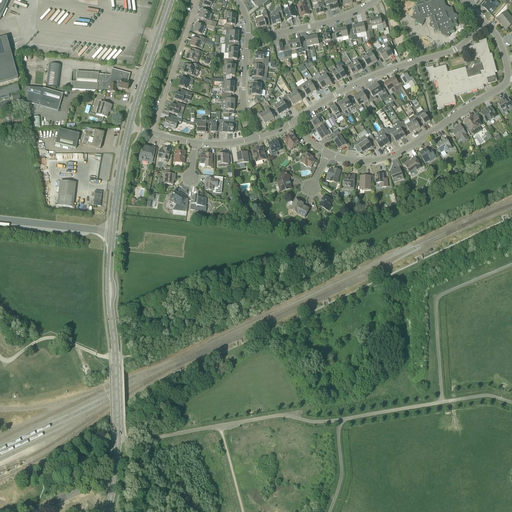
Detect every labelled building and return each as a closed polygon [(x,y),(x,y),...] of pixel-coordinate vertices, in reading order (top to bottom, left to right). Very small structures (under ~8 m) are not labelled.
[(0,0),(0,19),(8,0),(0,0)] [(14,1),(8,15),(20,20),(25,9),(25,10),(28,4),(18,0),(14,0),(14,1)] [(326,5),(324,0),(317,0),(318,6),(314,7),(317,15),(325,13),(323,6),(326,5)] [(333,0),(328,2),(330,8),(331,11),(339,9),(338,5),(341,4),(340,0),(333,0)] [(411,18),(411,19),(414,21),(416,25),(419,24),(422,26),(425,19),(430,18),(431,22),(429,25),(430,28),(433,29),(435,34),(437,33),(440,32),(441,33),(442,36),(447,38),(449,37),(450,34),(455,32),(454,29),(453,27),(455,27),(458,26),(457,21),(458,18),(457,16),(454,14),(452,8),(450,8),(446,7),(444,1),(442,1),(438,2),(435,0),(433,1),(432,0),(420,0),(420,1),(415,3),(416,5),(417,7),(415,7),(413,8),(414,13),(413,16),(413,17),(411,18)] [(485,7),(484,8),(491,15),(491,14),(490,13),(492,11),(493,12),(499,5),(499,4),(495,1),(494,1),(492,0),(486,0),(485,2),(488,4),(485,7)] [(312,10),(309,1),(306,2),(302,3),(302,4),(298,6),(301,17),(310,15),(309,11),(312,10)] [(281,8),(277,9),(278,13),(270,16),(273,26),(281,23),(280,17),(283,16),(281,8)] [(291,19),(296,18),(293,8),(289,9),(284,10),(288,21),(292,20),(291,19)] [(209,14),(206,13),(201,11),(198,18),(206,21),(209,14)] [(236,15),(232,15),(233,12),(227,12),(226,20),(235,20),(236,15)] [(506,30),(511,25),(511,18),(507,12),(496,20),(500,24),(501,23),(506,30)] [(259,29),(267,26),(265,23),(269,21),(267,13),(263,14),(264,18),(257,21),(259,29)] [(380,15),(375,17),(377,26),(382,25),(383,27),(386,26),(385,20),(382,21),(380,15)] [(90,24),(92,26),(100,18),(98,16),(90,24)] [(368,28),(369,30),(369,32),(373,32),(372,27),(377,26),(375,17),(369,18),(371,23),(367,24),(368,28)] [(224,25),(224,28),(232,29),(232,26),(235,26),(235,20),(226,20),(226,25),(224,25)] [(371,39),(369,32),(369,30),(368,28),(365,29),(364,24),(358,25),(360,34),(366,33),(367,34),(366,34),(368,40),(371,39)] [(202,35),(204,28),(196,25),(194,33),(202,35)] [(353,30),(350,30),(352,39),(353,41),(356,40),(356,39),(358,38),(357,35),(360,34),(358,25),(353,27),(353,30)] [(226,31),(226,37),(238,38),(239,32),(233,32),(233,29),(232,29),(224,28),(224,31),(226,31)] [(341,29),(343,38),(349,37),(349,40),(352,39),(350,30),(347,31),(347,28),(341,29)] [(336,34),(333,34),(334,40),(343,38),(341,29),(335,31),(336,34)] [(334,40),(333,34),(330,35),(329,32),(323,33),(325,42),(331,41),(332,44),(335,44),(334,40)] [(200,43),(204,44),(206,39),(197,36),(196,40),(192,39),(190,46),(198,49),(200,43)] [(317,36),(312,37),(314,46),(319,45),(320,49),(323,49),(322,43),(319,44),(317,36)] [(238,38),(226,37),(224,37),(224,45),(225,45),(235,46),(235,43),(238,43),(238,38)] [(314,46),(312,37),(306,39),(306,42),(303,42),(305,51),(309,50),(308,47),(314,46)] [(0,83),(18,78),(6,38),(0,39),(0,83)] [(294,41),(297,54),(302,53),(305,52),(305,51),(303,42),(300,43),(300,40),(294,41)] [(491,56),(490,54),(487,41),(485,41),(484,40),(480,41),(481,43),(477,44),(477,46),(475,46),(475,45),(471,46),(472,48),(469,49),(473,61),(477,60),(476,58),(479,58),(481,64),(475,66),(473,69),(467,71),(466,69),(464,70),(463,68),(456,70),(456,72),(452,73),(451,71),(448,72),(446,65),(442,66),(442,68),(438,69),(438,68),(434,69),(433,66),(429,67),(430,69),(427,70),(431,82),(435,81),(435,82),(437,82),(438,85),(439,85),(440,89),(439,90),(440,93),(438,94),(438,95),(435,96),(438,108),(440,108),(441,109),(445,108),(444,107),(448,106),(447,104),(451,103),(452,105),(456,103),(454,96),(458,95),(457,93),(462,92),(462,94),(470,92),(469,90),(474,89),(474,90),(478,89),(478,88),(480,87),(480,89),(484,88),(483,85),(497,81),(495,72),(497,72),(496,68),(494,68),(493,64),(495,64),(493,56),(491,56)] [(289,46),(286,46),(287,52),(288,58),(292,57),(292,55),(297,54),(294,41),(288,42),(289,46)] [(413,46),(415,54),(437,49),(435,41),(413,46)] [(386,48),(383,50),(389,58),(393,55),(390,51),(393,49),(389,43),(384,46),(386,48)] [(288,58),(287,52),(286,46),(283,47),(282,44),(276,45),(279,58),(284,57),(285,59),(288,58)] [(224,54),(228,54),(237,54),(238,49),(235,49),(235,46),(225,45),(224,54)] [(374,56),(376,55),(375,52),(373,49),(368,52),(370,54),(367,56),(372,64),(377,61),(374,56)] [(376,55),(379,58),(381,56),(384,61),(389,58),(383,50),(381,51),(380,49),(375,52),(376,55)] [(192,53),(189,52),(188,55),(187,55),(185,59),(197,63),(200,52),(193,50),(192,53)] [(258,63),(264,63),(269,64),(269,58),(265,57),(265,52),(261,52),(261,54),(256,53),(255,59),(259,60),(258,63)] [(237,60),(237,54),(228,54),(228,59),(225,59),(224,62),(233,63),(233,60),(237,60)] [(363,55),(359,58),(362,64),(365,62),(368,67),(372,64),(367,56),(365,57),(363,55)] [(355,63),(353,65),(358,73),(363,70),(360,65),(362,64),(359,58),(354,61),(355,63)] [(226,65),(226,71),(235,71),(235,66),(232,66),(233,63),(224,62),(224,65),(226,65)] [(255,65),(254,71),(263,72),(264,67),(268,67),(269,64),(264,63),(258,63),(258,66),(255,65)] [(62,65),(49,64),(46,86),(59,88),(62,65)] [(196,78),(200,67),(192,64),(191,67),(185,65),(183,73),(196,78)] [(340,69),(337,71),(343,79),(347,76),(344,72),(347,70),(344,67),(343,64),(338,67),(340,69)] [(358,73),(353,65),(351,66),(349,64),(344,67),(347,70),(348,73),(351,71),(354,76),(358,73)] [(115,93),(116,88),(122,90),(122,89),(127,90),(129,84),(127,83),(130,74),(112,69),(110,76),(98,75),(98,74),(76,73),(76,83),(71,83),(71,90),(115,93)] [(331,77),(332,79),(335,77),(338,82),(343,79),(337,71),(335,73),(333,70),(329,73),(331,77)] [(235,77),(235,71),(226,71),(226,76),(224,76),(223,79),(231,80),(232,77),(235,77)] [(257,81),(262,81),(267,82),(267,79),(263,78),(263,72),(254,71),(254,77),(257,78),(257,81)] [(324,77),(322,78),(327,87),(332,84),(329,79),(331,77),(329,73),(328,71),(323,74),(324,77)] [(409,84),(412,88),(417,85),(413,78),(410,79),(407,75),(401,79),(405,86),(409,84)] [(186,89),(187,85),(191,86),(194,80),(186,77),(185,80),(181,79),(178,86),(186,89)] [(316,84),(317,86),(320,85),(323,89),(327,87),(322,78),(319,80),(318,77),(313,80),(316,84)] [(396,92),(401,89),(404,95),(404,96),(406,98),(407,99),(409,103),(412,101),(403,87),(401,84),(399,85),(394,78),(389,81),(396,92)] [(222,88),(225,88),(234,88),(234,83),(231,83),(231,80),(223,79),(223,82),(222,82),(222,88)] [(312,79),(308,82),(305,83),(312,94),(316,91),(313,86),(316,84),(313,80),(312,79)] [(253,83),(252,89),(261,90),(262,81),(257,81),(256,84),(253,83)] [(394,94),(396,92),(389,81),(384,84),(389,91),(391,90),(394,94)] [(307,97),(312,94),(305,83),(298,88),(302,94),(304,92),(307,97)] [(0,99),(20,94),(18,84),(0,89),(0,99)] [(373,87),(378,95),(380,93),(382,96),(387,93),(383,87),(380,88),(377,84),(373,87)] [(43,89),(25,87),(28,103),(38,106),(58,112),(63,94),(43,89)] [(369,96),(372,102),(377,99),(376,97),(378,95),(373,87),(368,89),(371,94),(369,96)] [(233,94),(234,88),(225,88),(222,88),(222,93),(222,96),(231,97),(231,94),(233,94)] [(295,93),(292,94),(298,103),(302,100),(299,95),(302,94),(298,88),(293,91),(295,93)] [(192,94),(183,91),(181,94),(176,93),(174,100),(182,103),(183,99),(190,101),(192,94)] [(363,93),(359,95),(364,104),(365,106),(372,102),(369,96),(366,97),(363,93)] [(0,111),(22,104),(19,94),(11,97),(13,101),(0,104),(0,111)] [(298,103),(292,94),(290,96),(288,94),(284,97),(288,103),(290,101),(293,106),(298,103)] [(364,104),(359,95),(354,98),(357,103),(354,105),(356,108),(358,111),(363,108),(361,105),(364,104)] [(226,99),(226,105),(234,105),(235,100),(231,100),(231,97),(222,96),(222,99),(226,99)] [(281,103),(279,104),(284,113),(289,110),(286,105),(288,103),(284,97),(280,100),(281,103)] [(498,106),(501,111),(503,114),(511,107),(511,104),(508,99),(505,100),(504,98),(497,103),(499,106),(498,106)] [(352,111),(356,108),(354,105),(353,102),(350,103),(347,99),(342,101),(348,110),(350,108),(352,111)] [(348,110),(342,101),(338,104),(341,109),(338,111),(341,114),(342,117),(347,114),(345,111),(348,110)] [(109,110),(110,110),(111,106),(100,102),(96,115),(107,118),(109,110)] [(183,112),(183,110),(185,106),(177,103),(176,106),(171,105),(170,109),(169,112),(177,115),(179,110),(183,112)] [(275,103),(270,106),(274,112),(276,111),(279,115),(284,113),(279,104),(276,106),(275,103)] [(234,111),(234,105),(226,105),(225,110),(223,110),(223,113),(225,113),(231,114),(232,111),(234,111)] [(267,112),(265,113),(270,122),(274,119),(271,114),(274,112),(270,106),(266,109),(267,112)] [(338,116),(341,114),(338,111),(335,106),(331,109),(334,114),(331,115),(335,121),(340,118),(338,116)] [(481,113),(486,120),(487,122),(497,116),(491,108),(485,112),(485,111),(481,113)] [(423,111),(416,115),(420,122),(421,124),(424,122),(425,125),(430,122),(423,111)] [(270,122),(265,113),(262,115),(261,112),(256,115),(260,121),(262,120),(265,124),(270,122)] [(210,132),(216,133),(216,130),(219,130),(219,124),(220,120),(220,113),(216,113),(216,120),(215,120),(214,124),(211,124),(210,132)] [(407,118),(411,123),(416,131),(420,128),(418,124),(420,122),(416,115),(415,116),(413,114),(412,115),(411,113),(408,115),(409,116),(407,118)] [(315,129),(322,124),(319,119),(321,118),(319,115),(313,120),(314,122),(312,124),(315,129)] [(180,125),(181,124),(182,122),(182,120),(171,116),(170,120),(166,118),(165,122),(165,123),(164,123),(163,125),(164,126),(165,128),(166,128),(167,127),(175,130),(176,126),(177,126),(180,125)] [(465,122),(470,129),(471,131),(482,124),(477,117),(473,119),(472,117),(465,122)] [(10,127),(22,124),(20,118),(9,121),(10,127)] [(205,129),(209,129),(210,119),(202,119),(201,124),(197,124),(197,130),(197,133),(205,133),(205,129)] [(222,130),(222,133),(227,133),(228,125),(228,121),(220,120),(219,124),(219,130),(222,130)] [(325,122),(322,124),(324,127),(316,131),(319,136),(327,131),(330,129),(325,122)] [(394,128),(396,132),(401,140),(406,137),(400,128),(403,126),(401,124),(400,122),(398,124),(399,125),(394,128)] [(228,125),(227,133),(233,134),(233,131),(236,132),(236,126),(237,123),(234,123),(233,125),(228,125)] [(411,134),(416,131),(411,123),(406,126),(411,134)] [(452,132),(457,140),(461,138),(464,143),(469,140),(465,135),(466,134),(460,125),(456,128),(457,129),(452,132)] [(384,133),(379,136),(385,146),(390,144),(389,142),(391,140),(388,135),(385,130),(384,128),(381,130),(384,133)] [(388,128),(385,130),(388,135),(391,134),(396,143),(401,140),(396,132),(394,128),(392,130),(389,130),(388,128)] [(79,134),(59,129),(55,144),(76,149),(79,134)] [(83,145),(91,147),(100,150),(104,133),(87,129),(83,145)] [(327,131),(319,136),(322,140),(327,138),(328,140),(335,136),(334,133),(330,136),(327,131)] [(336,145),(344,141),(341,136),(343,135),(341,132),(339,134),(340,136),(333,141),(336,145)] [(486,137),(484,139),(486,142),(492,138),(488,132),(485,134),(486,137)] [(291,144),(294,148),(299,144),(293,136),(294,135),(292,133),(290,134),(290,135),(283,138),(287,146),(291,144)] [(372,135),(369,137),(372,141),(374,139),(376,142),(381,149),(385,146),(379,136),(374,139),(372,135)] [(374,144),(372,141),(369,137),(367,138),(365,136),(360,139),(361,140),(362,141),(368,151),(372,148),(371,145),(374,144)] [(444,151),(445,153),(452,149),(446,138),(441,141),(442,142),(436,146),(441,154),(444,151)] [(363,154),(368,151),(362,141),(361,140),(361,141),(357,143),(356,143),(354,144),(359,152),(361,151),(363,154)] [(269,145),(272,154),(281,150),(277,141),(269,145)] [(344,141),(336,145),(339,150),(346,145),(348,148),(350,147),(348,144),(347,145),(344,141)] [(139,160),(152,163),(155,148),(150,147),(150,148),(142,147),(139,160)] [(427,158),(429,161),(430,162),(436,158),(431,150),(428,152),(426,148),(419,153),(424,160),(427,158)] [(158,159),(167,161),(168,161),(170,150),(163,149),(163,151),(160,150),(158,159)] [(263,149),(252,152),(256,163),(266,160),(263,149)] [(186,153),(186,151),(184,151),(175,151),(174,163),(184,164),(185,154),(186,153)] [(237,155),(239,164),(249,163),(247,153),(237,155)] [(202,155),(201,164),(205,164),(205,167),(212,167),(213,155),(206,154),(206,155),(202,155)] [(218,165),(229,165),(228,155),(223,155),(223,154),(218,155),(218,165)] [(307,167),(308,166),(311,168),(315,161),(312,159),(313,158),(306,154),(301,163),(307,167)] [(414,171),(414,172),(421,168),(415,159),(410,162),(409,161),(404,164),(410,173),(414,171)] [(394,183),(404,179),(400,168),(394,170),(394,172),(391,173),(394,183)] [(331,179),(330,181),(337,183),(341,171),(334,169),(334,170),(330,169),(327,177),(331,179)] [(277,183),(281,192),(292,189),(291,185),(290,182),(289,180),(291,177),(283,172),(277,183)] [(383,174),(379,175),(379,174),(379,173),(377,174),(376,174),(376,175),(375,175),(376,184),(380,183),(381,188),(388,187),(387,179),(384,179),(383,174)] [(173,178),(175,179),(175,175),(164,174),(163,184),(173,185),(173,178)] [(344,186),(354,187),(355,176),(349,175),(349,177),(345,176),(344,181),(343,181),(343,186),(344,186)] [(360,181),(360,190),(371,190),(370,176),(360,177),(360,181)] [(220,187),(218,187),(219,180),(206,179),(206,184),(207,184),(206,190),(213,191),(213,193),(218,193),(219,192),(220,187)] [(75,183),(60,182),(57,206),(72,208),(75,183)] [(93,206),(100,206),(102,192),(95,191),(93,206)] [(187,212),(187,210),(183,207),(185,204),(183,202),(186,197),(180,193),(178,195),(174,192),(172,196),(171,196),(170,197),(170,198),(170,199),(173,201),(172,203),(176,205),(173,210),(173,211),(187,212)] [(192,197),(191,204),(196,205),(196,206),(205,207),(206,199),(197,198),(198,194),(192,197)] [(324,196),(319,206),(326,210),(329,206),(330,206),(333,200),(324,196)] [(304,204),(295,200),(290,210),(305,218),(310,209),(303,205),(304,204)]
